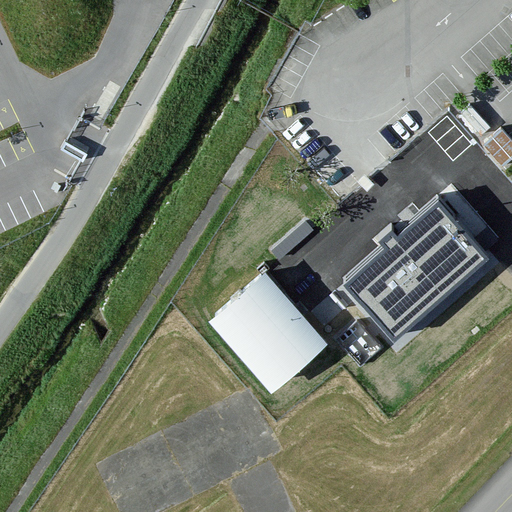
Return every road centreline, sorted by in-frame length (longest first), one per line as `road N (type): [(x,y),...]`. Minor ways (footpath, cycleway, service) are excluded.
road 1 (track): [(11,511),(277,109),(315,84)]
road 2 (tertiary): [(200,0),(56,254),(0,331)]
road 3 (unknown): [(97,180),(79,149),(77,108),(126,0)]
road 4 (unclassified): [(469,0),(360,85),(315,84)]
